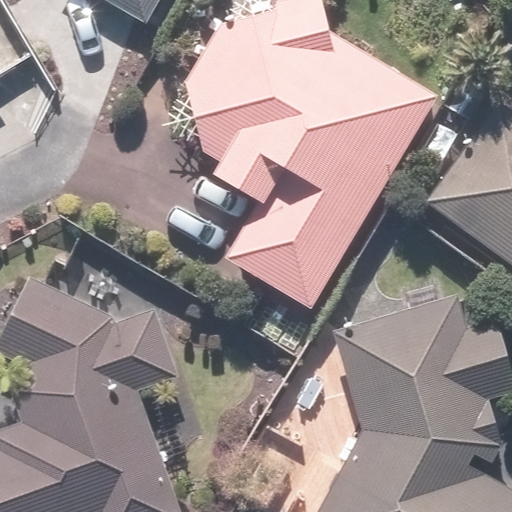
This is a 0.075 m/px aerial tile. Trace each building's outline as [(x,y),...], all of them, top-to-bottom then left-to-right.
[(97,0),(142,26),(157,0),(97,0)] [(306,315),(438,99),(330,36),(317,0),(296,0),(273,4),(270,16),(217,27),(185,83),(199,155),(218,167),(209,183),(256,212),(224,265),(306,315)] [(511,110),(501,102),(423,203),(511,271),(511,110)] [(0,511),(182,511),(141,393),(175,380),(154,319),(117,331),(27,286),(0,338),(0,349),(34,369),(15,409),(20,425),(0,431),(0,511)] [(511,511),(511,498),(466,479),(475,458),(490,465),(498,447),(487,408),(511,401),(511,390),(495,330),(464,338),(455,305),(335,339),(361,430),(316,511),(511,511)]
